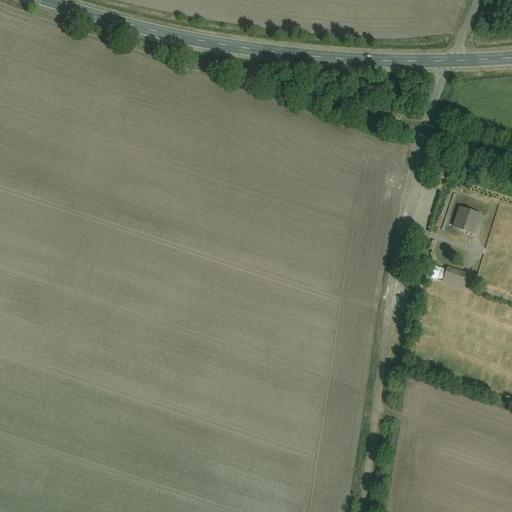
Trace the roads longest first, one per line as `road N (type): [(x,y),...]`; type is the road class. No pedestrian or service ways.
road 1 (secondary): [(449,62),(330,60),(212,44),(39,0)]
road 2 (track): [(363,511),(388,323),(427,131)]
road 3 (unclassified): [(511,158),(427,131),(449,62)]
